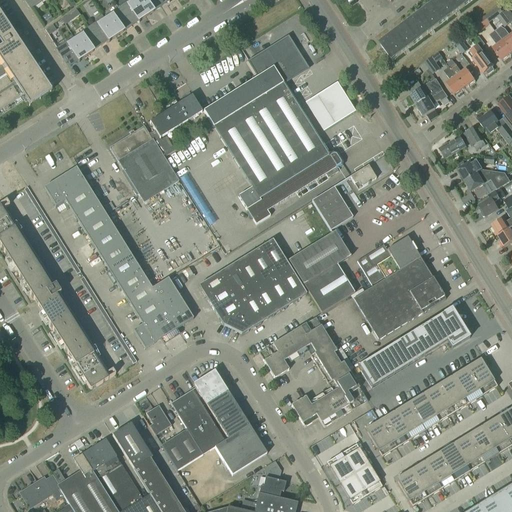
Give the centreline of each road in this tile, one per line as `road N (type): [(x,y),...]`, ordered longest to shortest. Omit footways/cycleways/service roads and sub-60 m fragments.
road 1 (unclassified): [(329,511),(238,364),(212,350),(77,426)]
road 2 (tertiary): [(511,318),(408,151)]
road 3 (unclassified): [(81,104),(246,0)]
road 4 (unclassified): [(77,426),(0,301)]
road 5 (residential): [(408,151),(511,74)]
road 6 (residential): [(81,104),(17,0)]
road 7 (tertiary): [(408,151),(344,48)]
